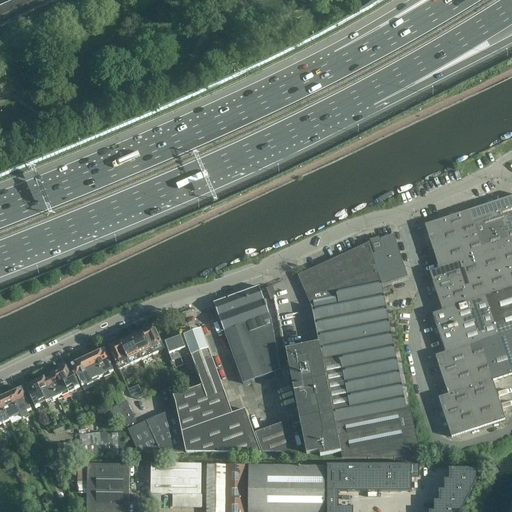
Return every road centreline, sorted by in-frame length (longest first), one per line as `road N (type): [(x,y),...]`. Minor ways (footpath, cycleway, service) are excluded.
road 1 (unclassified): [(0,375),(132,312),(397,212)]
road 2 (motorway): [(0,255),(298,129)]
road 3 (motorway): [(294,87),(0,210)]
road 4 (motorway): [(298,129),(511,6)]
road 5 (motorway): [(298,129),(377,108),(511,39)]
road 6 (motorway): [(456,0),(294,87)]
road 7 (motorway): [(421,0),(294,87)]
